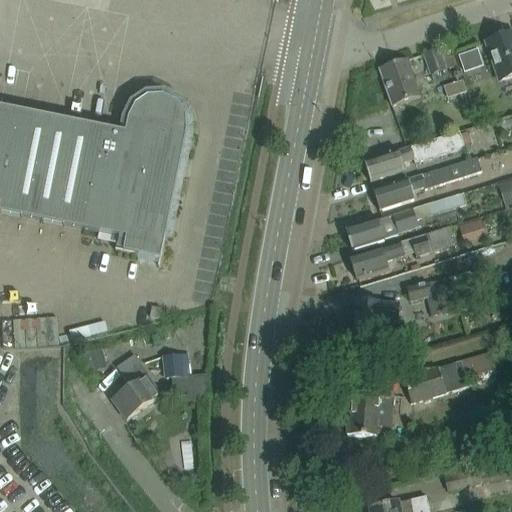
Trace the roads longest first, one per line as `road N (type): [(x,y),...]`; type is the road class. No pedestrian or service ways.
road 1 (tertiary): [(257,511),(259,333),(310,51)]
road 2 (unclassified): [(310,51),(368,47),(511,0)]
road 3 (unclassified): [(174,511),(76,388)]
